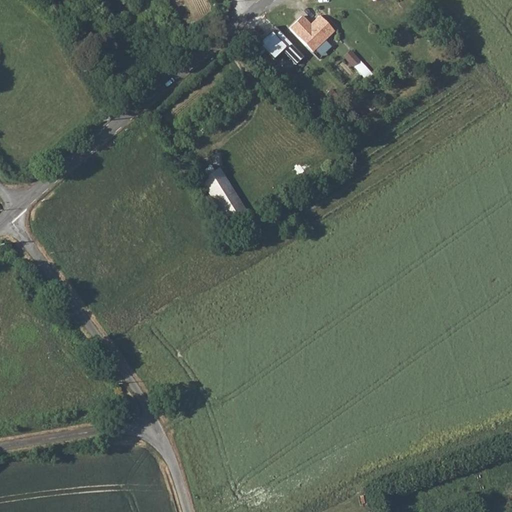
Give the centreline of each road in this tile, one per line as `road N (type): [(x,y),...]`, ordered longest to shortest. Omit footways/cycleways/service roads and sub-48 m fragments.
road 1 (unclassified): [(266,0),(6,217)]
road 2 (unclassified): [(6,217),(164,439)]
road 3 (unclassified): [(0,447),(119,428),(164,439)]
